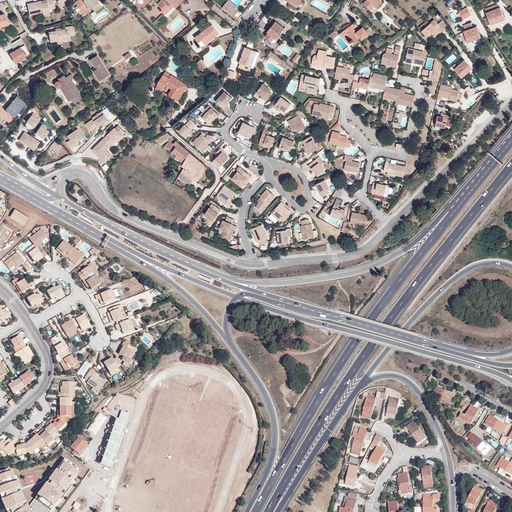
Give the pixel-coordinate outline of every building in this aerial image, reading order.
[(41,3),(40,1),(27,4),(30,16),(43,13),(49,12),(49,9),(55,8),(53,0),(46,0),(47,2),(41,3)] [(76,6),(79,11),(83,16),(90,11),(89,10),(99,3),(96,0),(83,0),(82,1),(81,0),(78,0),(74,3),(76,6)] [(178,2),(180,4),(183,0),(165,0),(164,1),(162,0),(161,0),(157,4),(162,8),(163,12),(169,7),(171,9),(174,6),(178,2)] [(361,0),(360,2),(361,3),(362,1),(371,10),(376,6),(377,7),(382,2),(380,0),(361,0)] [(500,10),(499,8),(497,4),(485,8),(488,17),(491,24),(495,23),(495,22),(505,18),(501,10),(500,10)] [(467,7),(459,12),(463,19),(471,14),(467,7)] [(436,30),(438,32),(439,33),(443,30),(443,29),(439,25),(435,20),(428,25),(426,22),(419,28),(425,35),(427,33),(428,35),(429,36),(432,33),(436,30)] [(275,37),(276,38),(284,28),(276,21),(268,32),(265,36),(272,41),(275,37)] [(443,21),(439,25),(443,29),(447,26),(443,21)] [(352,31),(354,29),(358,26),(355,22),(349,27),(340,33),(345,41),(350,38),(351,39),(355,46),(360,41),(359,40),(361,39),(362,40),(369,34),(366,30),(363,27),(357,32),(354,34),(352,31)] [(73,25),(68,26),(68,30),(65,30),(64,29),(49,32),(50,42),(56,41),(62,40),(62,41),(70,40),(70,36),(75,35),(73,25)] [(202,46),(215,36),(218,34),(212,25),(195,37),(202,46)] [(477,29),(476,27),(464,31),(465,35),(467,42),(472,40),(481,37),(478,29),(477,29)] [(334,31),(329,35),(333,39),(338,35),(334,31)] [(215,36),(202,46),(204,48),(217,39),(215,36)] [(21,38),(10,44),(14,50),(10,53),(16,63),(30,54),(21,38)] [(252,67),(258,51),(245,46),(239,63),(252,67)] [(421,62),(420,65),(424,65),(426,53),(423,53),(423,51),(408,48),(405,62),(412,64),(412,63),(413,60),(421,62)] [(260,52),(258,51),(252,67),(254,68),(260,52)] [(390,63),(389,65),(391,66),(396,67),(399,55),(386,52),(383,54),(382,61),(390,63)] [(297,53),(293,59),(297,62),(301,56),(297,53)] [(312,64),(316,65),(316,62),(325,64),(324,67),(332,69),(335,57),(327,56),(327,54),(318,53),(317,56),(315,55),(313,57),(312,64)] [(95,71),(100,80),(110,74),(98,55),(93,59),(99,68),(95,71)] [(201,59),(197,63),(203,71),(207,68),(201,59)] [(472,68),(465,60),(457,66),(455,64),(452,66),(461,77),(468,71),(469,72),(472,68)] [(250,72),(252,67),(239,63),(238,67),(250,72)] [(354,80),(355,75),(350,74),(351,69),(337,66),(335,75),(335,76),(342,77),(349,79),(348,81),(354,82),(354,80)] [(63,86),(72,99),(75,104),(83,99),(80,94),(81,94),(72,80),(74,78),(71,74),(66,77),(65,75),(58,79),(59,80),(57,81),(56,83),(56,84),(56,86),(57,87),(59,88),(60,88),(60,87),(63,86)] [(188,86),(172,75),(170,78),(164,74),(157,84),(158,85),(156,87),(162,91),(166,85),(172,89),(168,95),(178,101),(188,86)] [(307,90),(317,93),(319,86),(316,85),(317,83),(319,84),(320,79),(302,74),(299,86),(307,88),(307,90)] [(387,80),(371,76),(370,80),(369,86),(385,90),(386,86),(387,80)] [(369,86),(370,80),(361,77),(360,81),(358,87),(368,89),(369,86)] [(264,97),(263,98),(266,100),(271,93),(268,91),(270,89),(263,84),(257,92),(261,95),(264,97)] [(452,87),(441,84),(438,94),(444,96),(449,97),(449,99),(456,101),(456,102),(460,103),(462,94),(459,93),(459,91),(452,89),(452,87)] [(69,101),(72,99),(63,86),(60,87),(69,101)] [(386,86),(385,90),(383,98),(398,101),(400,92),(401,89),(389,87),(390,86),(386,86)] [(224,91),(215,102),(224,110),(227,107),(227,106),(226,105),(229,102),(232,98),(224,91)] [(398,103),(412,106),(415,95),(404,93),(404,92),(400,92),(398,101),(398,103)] [(281,97),(274,107),(277,109),(278,107),(285,112),(291,104),(281,97)] [(0,116),(1,116),(9,122),(14,117),(11,114),(19,104),(15,101),(14,102),(13,102),(6,110),(1,106),(0,107),(0,116)] [(332,118),(334,108),(319,105),(314,104),(312,115),(319,116),(328,118),(328,117),(332,118)] [(209,105),(200,115),(208,122),(211,118),(214,115),(215,117),(216,118),(219,114),(209,105)] [(102,111),(92,118),(93,119),(94,121),(104,113),(102,111)] [(93,119),(85,124),(90,131),(98,126),(108,120),(104,113),(94,121),(93,119)] [(37,117),(32,114),(26,121),(34,126),(39,119),(37,117)] [(449,115),(445,114),(444,117),(441,116),(438,116),(435,125),(446,128),(449,115)] [(299,115),(288,121),(293,130),(296,129),(298,132),(306,128),(299,115)] [(186,124),(179,131),(186,137),(193,130),(192,129),(195,126),(189,121),(186,124)] [(250,133),(254,134),(255,128),(242,124),(239,136),(248,139),(250,133)] [(46,129),(41,125),(36,132),(43,138),(48,131),(46,129)] [(106,150),(116,140),(122,134),(125,131),(119,125),(116,128),(115,127),(109,133),(110,134),(108,136),(107,135),(92,150),(95,153),(97,151),(99,152),(97,154),(104,162),(111,156),(105,151),(106,150)] [(264,144),(271,147),(275,137),(269,135),(270,133),(268,133),(270,129),(265,127),(260,138),(259,144),(263,147),(263,146),(264,144)] [(71,139),(67,142),(72,149),(76,146),(75,144),(84,137),(78,128),(68,135),(71,139)] [(24,131),(19,140),(34,150),(39,142),(24,131)] [(341,133),(332,131),(329,142),(349,148),(351,140),(348,139),(340,136),(341,133)] [(167,139),(171,136),(167,133),(154,140),(159,144),(167,139)] [(214,136),(207,135),(207,136),(206,137),(202,134),(193,143),(201,151),(211,140),(213,141),(214,139),(214,136)] [(307,147),(311,153),(319,148),(312,135),(303,141),(307,147)] [(174,143),(176,141),(171,136),(167,139),(170,141),(164,147),(172,152),(177,146),(174,143)] [(284,147),(287,149),(291,150),(294,141),(283,137),(279,148),(283,150),(283,149),(284,147)] [(62,147),(55,140),(50,146),(57,153),(62,147)] [(203,164),(176,141),(174,143),(177,146),(172,152),(177,154),(175,157),(184,163),(182,165),(185,167),(178,176),(190,184),(199,171),(203,164)] [(221,148),(216,153),(218,156),(216,158),(222,165),(229,158),(226,155),(222,151),(224,150),(221,148)] [(352,161),(353,158),(345,156),(344,159),(346,160),(344,169),(358,172),(360,163),(352,161)] [(222,165),(216,158),(213,161),(219,167),(222,165)] [(316,159),(310,164),(313,167),(312,168),(316,173),(317,175),(324,170),(320,164),(316,159)] [(396,175),(403,177),(406,166),(390,163),(389,164),(385,163),(383,171),(387,172),(387,173),(396,175)] [(247,179),(249,180),(252,176),(239,166),(236,170),(237,171),(232,179),(242,186),(246,180),(247,179)] [(326,179),(317,184),(321,192),(320,192),(322,196),(328,193),(327,189),(330,188),(326,179)] [(386,185),(377,183),(377,184),(373,184),(371,193),(375,194),(384,196),(386,185)] [(236,193),(225,185),(219,194),(229,201),(227,205),(230,207),(233,202),(234,201),(231,199),(236,193)] [(275,196),(268,189),(261,196),(263,198),(259,203),(256,208),(262,213),(266,208),(265,207),(275,196)] [(337,208),(338,207),(339,204),(340,205),(342,200),(337,198),(330,215),(341,219),(345,210),(341,208),(340,210),(337,208)] [(281,202),(275,209),(275,210),(272,214),(279,220),(282,216),(285,219),(292,213),(284,205),(284,204),(281,202)] [(211,218),(215,220),(223,211),(219,208),(217,211),(211,206),(206,213),(211,218)] [(350,223),(353,223),(361,225),(365,226),(366,225),(368,215),(352,212),(350,223)] [(302,224),(301,225),(303,239),(314,237),(312,223),(310,223),(309,219),(308,219),(307,218),(302,219),(303,220),(301,220),(302,224)] [(230,241),(232,234),(231,234),(231,232),(233,233),(234,230),(230,229),(232,224),(225,221),(222,220),(220,228),(224,230),(221,236),(225,237),(224,239),(230,241)] [(262,224),(252,229),(258,242),(260,241),(261,245),(268,242),(266,239),(268,238),(262,224)] [(291,228),(287,229),(287,230),(277,231),(278,244),(289,243),(288,236),(292,236),(291,228)] [(34,245),(43,257),(47,255),(40,245),(42,243),(41,241),(43,239),(47,236),(41,229),(29,239),(34,245)] [(66,257),(72,249),(63,241),(57,247),(63,252),(62,254),(61,254),(65,258),(66,257)] [(38,261),(43,257),(34,245),(26,252),(34,262),(35,261),(37,260),(38,261)] [(80,253),(73,248),(72,249),(66,257),(71,261),(72,259),(77,263),(83,256),(80,253)] [(9,269),(14,265),(16,264),(18,267),(24,262),(17,252),(4,262),(9,269)] [(95,275),(98,273),(91,262),(79,270),(80,272),(82,274),(79,275),(84,283),(95,275)] [(98,279),(95,275),(84,283),(85,285),(88,284),(89,287),(91,289),(100,283),(98,279)] [(34,281),(27,285),(24,279),(19,282),(17,278),(11,282),(14,285),(16,284),(21,293),(36,284),(34,281)] [(55,298),(63,293),(59,286),(55,288),(55,287),(47,291),(51,300),(55,298)] [(113,299),(110,290),(95,296),(96,300),(99,299),(101,298),(103,303),(113,299)] [(39,302),(40,304),(43,302),(39,293),(35,295),(35,294),(27,298),(32,307),(36,304),(39,302)] [(108,317),(110,323),(115,321),(125,317),(125,315),(121,305),(108,310),(109,313),(111,316),(108,317)] [(2,310),(0,308),(0,318),(3,322),(9,315),(6,312),(5,314),(2,310)] [(72,319),(71,320),(76,328),(79,326),(80,328),(89,324),(84,314),(80,316),(78,318),(77,316),(72,319)] [(133,330),(129,318),(128,316),(125,317),(115,321),(116,325),(119,324),(121,330),(123,334),(133,330)] [(71,320),(69,321),(61,325),(67,336),(77,330),(76,328),(71,320)] [(13,349),(15,353),(26,347),(19,336),(10,341),(12,345),(14,348),(13,349)] [(54,347),(58,355),(62,360),(70,355),(62,343),(60,344),(58,340),(52,343),(55,347),(54,347)] [(123,341),(121,345),(123,346),(120,351),(118,354),(123,356),(121,360),(124,361),(123,364),(129,367),(130,365),(129,364),(136,349),(131,346),(132,343),(127,340),(125,343),(123,341)] [(15,353),(13,354),(16,358),(18,357),(20,355),(23,361),(25,364),(35,358),(27,346),(26,347),(15,353)] [(62,360),(59,362),(65,371),(72,367),(73,369),(77,366),(76,364),(73,358),(71,355),(70,355),(62,360)] [(104,363),(110,373),(118,368),(112,358),(104,363)] [(83,375),(90,367),(86,363),(79,371),(83,375)] [(91,371),(90,370),(84,379),(87,381),(86,383),(99,392),(105,382),(93,373),(95,371),(92,369),(91,371)] [(22,375),(19,377),(19,378),(24,386),(32,381),(29,377),(32,375),(29,370),(26,372),(26,373),(22,375)] [(24,386),(19,378),(13,381),(11,383),(8,385),(13,394),(19,390),(25,387),(24,386)] [(58,393),(57,397),(59,397),(70,397),(74,397),(74,382),(62,382),(62,387),(62,393),(60,393),(58,393)] [(455,396),(437,385),(432,394),(450,404),(455,396)] [(395,392),(387,388),(386,393),(385,395),(390,396),(387,413),(395,415),(396,415),(400,399),(401,395),(395,392)] [(133,405),(135,399),(115,392),(109,409),(115,411),(118,400),(133,405)] [(59,406),(59,407),(70,406),(70,397),(59,397),(60,403),(59,406)] [(367,397),(362,413),(372,415),(376,399),(367,397)] [(471,405),(465,415),(461,413),(458,417),(471,424),(479,410),(471,405)] [(70,406),(59,407),(59,409),(60,417),(65,416),(68,417),(70,417),(70,406)] [(121,411),(118,418),(127,421),(130,414),(121,411)] [(86,431),(94,436),(106,418),(98,412),(86,431)] [(502,434),(503,432),(507,425),(489,415),(485,424),(502,434)] [(54,421),(51,424),(58,431),(64,425),(67,422),(64,420),(65,416),(60,417),(57,417),(56,420),(54,421)] [(116,419),(100,464),(113,469),(129,423),(116,419)] [(416,440),(424,435),(414,421),(406,427),(416,440)] [(48,426),(44,429),(45,430),(53,439),(54,440),(58,437),(56,434),(55,433),(58,431),(51,424),(48,426)] [(43,428),(37,434),(39,436),(45,430),(44,429),(43,428)] [(359,433),(354,432),(353,437),(355,438),(352,449),(360,451),(362,451),(367,430),(360,428),(359,433)] [(45,430),(39,436),(46,443),(47,445),(48,444),(53,439),(45,430)] [(37,434),(30,440),(37,448),(38,449),(40,446),(41,447),(46,443),(39,436),(37,434)] [(383,437),(377,434),(372,444),(377,447),(377,446),(383,437)] [(469,442),(485,456),(492,449),(475,435),(469,442)] [(87,444),(78,437),(70,447),(78,454),(87,444)] [(0,451),(12,441),(9,438),(5,442),(3,444),(1,442),(0,442),(0,451)] [(16,442),(14,439),(12,441),(0,451),(0,453),(2,456),(4,456),(6,454),(8,456),(12,453),(15,450),(15,449),(12,446),(16,442)] [(16,446),(15,449),(15,450),(17,455),(20,455),(27,454),(25,445),(23,440),(20,441),(20,445),(16,446)] [(30,440),(25,445),(27,454),(33,452),(37,448),(30,440)] [(377,446),(377,447),(369,461),(370,461),(377,465),(378,465),(386,451),(377,446)] [(492,449),(485,456),(488,459),(495,451),(492,449)] [(50,511),(80,469),(65,457),(30,506),(17,475),(15,476),(13,470),(10,472),(9,468),(0,471),(0,492),(7,511),(50,511)] [(500,468),(503,470),(511,474),(511,459),(511,461),(509,462),(502,458),(497,466),(500,468)] [(359,467),(349,465),(345,484),(355,486),(359,467)] [(434,487),(431,466),(421,467),(424,488),(434,487)] [(398,474),(401,490),(402,494),(411,492),(407,472),(398,474)] [(483,490),(474,486),(466,501),(475,505),(483,490)] [(353,511),(356,503),(357,500),(357,499),(358,495),(350,493),(349,498),(348,497),(345,509),(342,508),(340,507),(338,511),(353,511)] [(423,494),(423,501),(422,511),(437,511),(437,509),(433,509),(433,502),(440,502),(440,494),(423,494)] [(494,511),(498,505),(489,501),(485,499),(483,503),(487,505),(483,511),(494,511)] [(388,502),(389,511),(399,511),(397,501),(388,502)]
